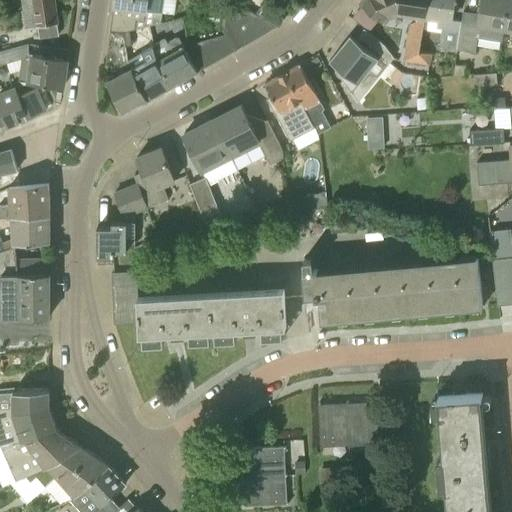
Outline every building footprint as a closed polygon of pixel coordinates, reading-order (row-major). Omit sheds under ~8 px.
[(38,26),(40,37),(59,34),(53,0),(20,0),(24,28),(38,26)] [(126,32),(130,31),(129,30),(150,25),(153,8),(159,9),(160,0),(114,0),(110,30),(126,32)] [(155,53),(155,54),(172,85),(278,26),(243,7),(225,0),(224,0),(223,12),(221,12),(220,28),(222,28),(224,33),(183,45),(178,36),(168,42),(166,38),(154,45),(155,53)] [(221,12),(223,12),(224,0),(207,0),(207,10),(221,12)] [(249,0),(243,7),(278,26),(286,16),(266,0),(249,0)] [(432,53),(419,50),(423,29),(427,0),(360,0),(360,1),(386,22),(390,17),(398,14),(417,16),(416,20),(409,24),(402,60),(429,65),(432,53)] [(456,52),(456,49),(461,21),(451,20),(454,0),(427,0),(423,29),(441,32),(438,49),(456,52)] [(501,42),(503,30),(507,0),(482,0),(480,14),(463,12),(461,21),(456,49),(475,52),(477,37),(501,42)] [(511,0),(507,0),(503,30),(511,31),(511,0)] [(393,56),(383,43),(364,28),(355,39),(353,37),(344,48),(341,45),(329,60),(342,70),(338,74),(357,101),(387,64),(393,56)] [(124,112),(149,98),(133,66),(132,67),(128,59),(125,46),(132,45),(130,31),(126,32),(110,30),(106,65),(114,62),(117,70),(121,69),(123,72),(107,81),(124,112)] [(18,80),(27,82),(63,87),(67,60),(28,55),(28,43),(0,50),(0,63),(0,65),(21,58),(18,80)] [(133,66),(149,98),(172,85),(155,54),(133,66)] [(317,56),(309,61),(314,69),(322,64),(317,56)] [(330,126),(321,110),(324,108),(300,63),(286,71),(306,108),(315,126),(314,127),(318,133),(330,126)] [(290,139),(314,127),(315,126),(306,108),(286,71),(265,82),(272,95),(268,98),(290,139)] [(496,72),(474,74),(475,86),(497,84),(496,72)] [(0,126),(8,123),(9,125),(26,118),(26,119),(46,110),(36,88),(20,96),(15,86),(8,89),(0,92),(0,126)] [(430,109),(428,96),(417,97),(418,110),(430,109)] [(505,106),(505,97),(494,97),(494,106),(505,106)] [(283,156),(282,148),(267,120),(253,127),(241,105),(211,120),(231,157),(259,143),(269,163),(283,156)] [(367,116),(368,129),(383,128),(383,116),(367,116)] [(202,172),(231,157),(211,120),(184,134),(202,172)] [(503,127),(469,129),(470,144),(504,142),(503,127)] [(511,181),(511,141),(509,142),(510,158),(477,161),(478,184),(511,181)] [(163,186),(175,181),(161,146),(137,156),(143,171),(134,175),(137,183),(148,206),(168,198),(163,186)] [(0,174),(18,169),(12,149),(0,152),(0,174)] [(189,183),(205,221),(221,215),(205,176),(189,183)] [(143,209),(148,206),(137,183),(115,192),(125,216),(143,209)] [(0,216),(10,216),(49,215),(49,184),(8,185),(10,204),(0,204),(0,216)] [(304,209),(327,205),(326,190),(306,195),(304,209)] [(12,237),(15,242),(50,241),(49,215),(10,216),(12,237)] [(97,256),(113,256),(135,246),(135,221),(112,221),(112,226),(97,226),(97,256)] [(0,249),(0,315),(49,316),(50,272),(45,272),(20,272),(20,269),(18,269),(17,258),(15,246),(6,248),(0,249)] [(511,302),(511,256),(493,258),(498,305),(511,302)] [(321,321),(483,307),(479,261),(318,275),(318,269),(314,269),(313,257),(304,258),(305,270),(303,270),(305,296),(305,300),(315,305),(320,305),(321,321)] [(20,272),(45,272),(46,258),(17,258),(18,269),(20,269),(20,272)] [(112,285),(137,284),(137,271),(112,272),(112,285)] [(113,298),(138,297),(137,284),(112,285),(113,298)] [(284,289),(211,293),(213,330),(243,329),(243,337),(245,337),(255,337),(255,328),(286,327),(284,289)] [(138,297),(139,310),(139,323),(140,334),(171,333),(171,341),(183,340),(183,332),(213,330),(211,293),(138,297)] [(114,311),(139,310),(138,297),(113,298),(114,311)] [(114,324),(139,323),(139,310),(114,311),(114,324)] [(0,445),(21,440),(57,429),(49,406),(49,390),(29,390),(0,392),(0,445)] [(490,511),(484,443),(480,395),(482,395),(482,393),(438,397),(438,398),(439,398),(448,511),(490,511)] [(348,404),(349,443),(376,442),(377,445),(378,445),(376,400),(375,400),(375,403),(348,404)] [(322,444),(349,443),(348,404),(320,405),(320,402),(319,402),(321,448),(322,447),(322,444)] [(33,472),(44,466),(82,446),(82,445),(57,428),(57,429),(21,440),(0,445),(0,459),(5,458),(9,465),(7,467),(13,481),(24,477),(24,476),(33,472)] [(70,499),(76,493),(108,464),(82,446),(44,466),(33,472),(24,476),(24,477),(29,483),(35,479),(43,488),(46,485),(61,503),(70,499)] [(245,477),(284,475),(283,448),(286,447),(286,446),(240,448),(240,449),(244,449),(245,477)] [(382,466),(382,456),(367,456),(367,466),(382,466)] [(305,474),(305,461),(294,461),(294,473),(305,474)] [(76,493),(70,499),(81,511),(99,511),(113,500),(111,497),(126,483),(108,464),(76,493)] [(335,482),(335,467),(319,467),(319,482),(335,482)] [(284,475),(245,477),(246,504),(243,504),(243,505),(289,503),(288,502),(285,502),(284,475)] [(142,511),(137,506),(137,507),(128,498),(119,507),(113,500),(99,511),(142,511)]
